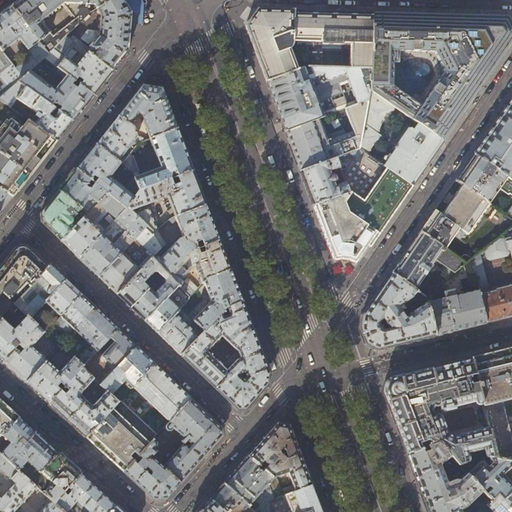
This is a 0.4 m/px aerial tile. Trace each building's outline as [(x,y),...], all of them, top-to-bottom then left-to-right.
[(18,0),(11,6),(21,19),(25,15),(28,19),(24,22),(49,54),(66,36),(78,24),(79,0),(18,0)] [(127,5),(124,0),(112,0),(96,9),(100,17),(99,31),(87,30),(82,38),(88,43),(89,42),(91,41),(94,43),(89,49),(73,36),(70,39),(66,36),(49,54),(44,58),(56,67),(64,57),(73,46),(75,43),(96,59),(99,55),(103,58),(100,62),(111,71),(122,58),(128,50),(131,13),(127,5)] [(79,0),(78,24),(88,14),(86,12),(86,8),(89,8),(89,4),(94,4),(96,9),(112,0),(79,0)] [(21,19),(11,6),(0,14),(0,48),(2,51),(18,39),(32,55),(15,68),(23,77),(29,72),(44,58),(49,54),(24,22),(21,19)] [(370,68),(371,12),(293,10),(256,9),(245,26),(256,56),(266,82),(304,68),(370,68)] [(476,94),(511,41),(511,16),(507,16),(500,16),(467,15),(405,13),(371,12),(370,68),(369,90),(398,110),(418,124),(443,141),(476,94)] [(100,62),(96,59),(75,43),(73,46),(80,52),(79,52),(84,56),(76,66),(64,57),(56,67),(60,70),(74,81),(78,77),(82,81),(79,85),(92,95),(102,83),(111,71),(100,62)] [(2,51),(0,48),(0,81),(3,86),(0,88),(0,100),(10,107),(13,104),(16,99),(25,88),(17,82),(23,77),(15,68),(2,51)] [(107,86),(112,90),(132,63),(126,59),(107,86)] [(369,90),(370,68),(304,68),(266,82),(275,107),(285,131),(317,119),(321,118),(317,107),(318,107),(317,104),(317,105),(316,103),(312,93),(313,93),(312,90),(311,90),(309,87),(307,82),(316,78),(317,82),(320,83),(345,75),(347,81),(356,104),(367,100),(369,90)] [(29,72),(23,77),(17,82),(25,88),(50,106),(55,103),(61,107),(58,111),(59,112),(72,121),(83,107),(92,95),(79,85),(76,89),(71,85),(74,81),(60,70),(57,73),(64,78),(54,91),(29,72)] [(337,84),(347,81),(345,75),(320,83),(317,82),(316,78),(307,82),(309,87),(311,90),(312,90),(313,93),(312,93),(316,103),(340,94),(337,84)] [(126,123),(129,125),(136,116),(138,114),(141,116),(142,119),(146,130),(150,139),(154,137),(161,134),(165,133),(177,128),(175,124),(170,109),(169,108),(162,88),(145,85),(141,85),(134,94),(132,97),(128,102),(117,116),(124,121),(126,123)] [(25,88),(16,99),(36,114),(35,116),(38,118),(33,124),(56,141),(65,130),(72,121),(59,112),(54,118),(51,115),(55,109),(50,106),(25,88)] [(398,110),(369,90),(367,100),(363,124),(379,136),(379,134),(379,132),(380,129),(381,124),(382,122),(383,122),(386,117),(388,115),(391,112),(395,111),(398,110)] [(511,99),(505,110),(484,140),(474,154),(510,180),(511,176),(511,99)] [(367,100),(356,104),(344,109),(352,131),(326,141),(317,119),(285,131),(293,152),(300,171),(335,158),(359,149),(363,124),(367,100)] [(132,128),(129,125),(126,123),(124,121),(117,116),(107,129),(95,144),(108,154),(119,163),(121,164),(126,158),(124,157),(122,159),(120,158),(136,138),(134,131),(132,128)] [(46,154),(56,141),(33,124),(28,120),(22,127),(11,119),(0,133),(0,188),(12,197),(21,186),(34,170),(46,154)] [(384,139),(379,136),(363,124),(359,149),(412,186),(418,177),(424,167),(399,149),(391,160),(371,146),(372,144),(373,143),(374,142),(376,140),(379,139),(381,139),(384,139)] [(396,147),(399,149),(424,167),(433,154),(443,141),(418,124),(413,130),(411,129),(408,129),(396,147)] [(185,150),(177,128),(165,133),(161,134),(154,137),(150,139),(160,167),(139,176),(137,172),(138,171),(133,156),(131,157),(130,153),(126,158),(121,164),(132,173),(133,177),(139,190),(193,170),(185,150)] [(108,177),(119,163),(108,154),(95,144),(86,156),(83,159),(76,168),(76,169),(90,180),(93,175),(97,178),(94,183),(106,193),(126,208),(127,207),(139,190),(133,177),(126,186),(129,189),(127,192),(108,177)] [(359,149),(335,158),(339,168),(344,182),(348,192),(349,193),(344,204),(346,213),(375,233),(367,245),(369,247),(372,244),(397,207),(412,186),(359,149)] [(511,181),(510,180),(474,154),(467,164),(455,180),(462,185),(481,198),(486,191),(491,195),(496,194),(500,187),(511,195),(511,207),(506,215),(511,219),(511,181)] [(76,168),(83,159),(81,157),(74,167),(76,168)] [(329,172),(339,168),(335,158),(300,171),(307,190),(313,205),(348,192),(344,182),(334,185),(333,183),(335,182),(336,181),(336,180),(336,179),(335,175),(334,175),(333,174),(332,174),(331,174),(330,174),(329,172)] [(85,186),(90,180),(76,169),(68,179),(58,191),(87,213),(94,206),(86,201),(87,201),(88,201),(89,201),(91,200),(92,199),(97,203),(106,193),(94,183),(90,188),(87,188),(85,186)] [(200,189),(193,170),(139,190),(127,207),(130,210),(167,197),(174,216),(206,205),(200,189)] [(494,207),(481,198),(462,185),(456,193),(441,215),(440,216),(464,233),(467,235),(475,223),(477,225),(483,216),(485,217),(488,216),(494,207)] [(0,212),(12,197),(0,188),(0,212)] [(85,215),(87,213),(58,191),(47,205),(40,214),(41,222),(51,231),(61,241),(74,226),(71,223),(72,221),(72,220),(72,219),(78,211),(85,215)] [(348,192),(313,205),(324,235),(335,265),(355,268),(369,247),(367,245),(375,233),(346,213),(344,204),(349,193),(348,192)] [(212,223),(206,205),(174,216),(182,237),(181,237),(179,238),(162,256),(157,251),(151,258),(164,271),(167,275),(190,251),(197,248),(195,243),(201,241),(203,246),(219,240),(212,223)] [(130,210),(127,207),(126,208),(79,258),(90,269),(98,277),(147,226),(133,213),(130,210)] [(133,213),(147,226),(154,233),(157,231),(158,230),(148,208),(147,208),(133,213)] [(432,214),(420,232),(444,249),(454,236),(459,239),(464,233),(440,216),(441,215),(434,211),(432,214)] [(153,235),(154,233),(147,226),(98,277),(108,286),(116,294),(151,258),(157,251),(160,248),(153,235)] [(470,260),(477,291),(485,323),(495,321),(511,316),(511,227),(485,249),(487,258),(490,260),(506,256),(508,253),(507,250),(510,249),(511,256),(511,285),(497,289),(495,280),(491,278),(485,279),(478,254),(470,260)] [(165,244),(157,231),(154,233),(153,235),(160,248),(161,248),(165,244)] [(466,264),(444,249),(420,232),(406,252),(391,273),(414,289),(435,260),(454,273),(456,271),(466,264)] [(224,255),(219,240),(203,246),(205,251),(199,254),(197,248),(190,251),(167,275),(178,285),(188,295),(188,296),(189,296),(189,297),(194,292),(181,279),(192,267),(195,266),(202,284),(203,283),(207,278),(230,270),(224,255)] [(30,287),(40,277),(39,276),(39,275),(48,267),(36,256),(29,249),(12,250),(6,257),(0,265),(0,319),(1,319),(0,318),(0,294),(1,293),(9,300),(24,282),(30,287)] [(160,275),(164,271),(151,258),(116,294),(122,300),(130,307),(156,280),(150,275),(153,272),(157,271),(160,275)] [(39,276),(40,277),(50,287),(48,288),(47,291),(47,293),(48,294),(48,295),(50,296),(66,280),(60,275),(50,265),(48,267),(39,275),(39,276)] [(236,285),(230,270),(207,278),(203,283),(210,302),(192,321),(203,331),(220,313),(223,310),(220,302),(224,301),(227,308),(242,302),(241,298),(236,285)] [(178,285),(167,275),(164,271),(160,275),(164,279),(165,283),(161,286),(156,280),(130,307),(136,313),(144,320),(178,285)] [(456,271),(454,273),(441,283),(445,298),(452,331),(461,329),(479,325),(485,323),(477,291),(462,294),(457,273),(458,273),(456,271)] [(417,291),(414,289),(391,273),(376,294),(361,316),(359,329),(362,337),(401,311),(401,310),(405,308),(403,304),(399,307),(398,306),(410,298),(416,291),(421,298),(424,296),(417,291)] [(72,286),(66,280),(50,296),(44,301),(60,316),(81,294),(72,286)] [(188,295),(178,285),(144,320),(150,327),(157,333),(180,309),(189,300),(189,299),(189,297),(189,296),(188,296),(188,295)] [(88,301),(81,294),(60,316),(74,330),(95,308),(88,301)] [(428,294),(425,296),(434,336),(442,334),(452,331),(445,298),(430,302),(428,294)] [(425,296),(424,296),(421,298),(419,300),(422,304),(405,316),(401,311),(362,337),(362,338),(365,344),(376,350),(404,343),(434,336),(425,296)] [(222,318),(220,313),(203,331),(194,341),(180,355),(195,370),(237,410),(245,410),(258,395),(267,385),(269,372),(263,357),(250,321),(242,302),(227,308),(229,315),(222,318)] [(107,320),(95,308),(74,330),(92,347),(89,350),(87,348),(76,360),(83,366),(112,336),(118,330),(107,320)] [(192,321),(180,309),(157,333),(168,343),(180,355),(194,341),(203,331),(192,321)] [(14,331),(1,319),(0,319),(0,359),(3,362),(36,326),(27,317),(14,331)] [(44,333),(36,326),(3,362),(14,372),(25,382),(46,361),(31,347),(44,333)] [(118,330),(112,336),(117,341),(101,356),(108,362),(116,369),(136,347),(128,340),(118,330)] [(60,346),(65,350),(69,345),(64,341),(60,346)] [(144,355),(136,347),(116,369),(99,387),(105,392),(112,398),(121,389),(126,395),(133,387),(154,365),(144,355)] [(484,354),(470,358),(475,374),(477,382),(482,403),(488,428),(496,458),(511,460),(511,446),(501,402),(511,399),(511,347),(508,348),(484,354)] [(80,369),(83,366),(76,360),(73,357),(59,372),(46,361),(25,382),(36,392),(48,403),(60,390),(61,389),(57,386),(60,383),(64,386),(80,369)] [(468,376),(475,374),(470,358),(425,369),(393,377),(390,378),(388,379),(387,381),(385,382),(384,385),(383,387),(383,388),(383,391),(383,395),(388,406),(406,454),(436,442),(437,443),(438,444),(439,444),(440,444),(450,455),(458,465),(465,462),(466,462),(467,460),(467,458),(466,453),(474,451),(476,452),(478,452),(480,451),(481,451),(481,450),(482,449),(483,448),(485,453),(485,454),(485,455),(486,456),(487,456),(496,458),(488,428),(479,431),(478,430),(470,432),(470,433),(459,435),(460,436),(450,439),(441,417),(440,417),(439,417),(438,416),(437,415),(436,415),(432,417),(432,415),(432,413),(431,413),(431,412),(430,411),(433,405),(434,406),(437,405),(439,404),(440,409),(441,409),(441,410),(442,410),(443,410),(443,411),(454,408),(454,407),(455,407),(455,406),(475,401),(475,402),(476,403),(477,404),(479,404),(480,404),(482,404),(482,403),(477,382),(470,384),(468,376)] [(171,381),(154,365),(133,387),(169,422),(190,399),(171,381)] [(80,369),(64,386),(68,390),(65,394),(60,390),(48,403),(57,411),(67,420),(84,402),(79,397),(80,393),(92,380),(80,369)] [(117,403),(112,398),(105,392),(93,406),(90,407),(84,402),(67,420),(76,429),(86,438),(98,424),(94,421),(98,417),(101,420),(117,403)] [(153,449),(156,446),(156,443),(152,440),(123,471),(138,485),(153,499),(166,499),(172,492),(195,465),(221,436),(221,428),(206,414),(190,399),(169,422),(166,425),(165,429),(168,431),(170,431),(174,428),(187,441),(162,468),(151,457),(156,452),(153,449)] [(8,408),(0,400),(0,438),(18,417),(8,408)] [(117,404),(117,403),(101,420),(98,424),(86,438),(106,456),(123,471),(152,440),(156,436),(120,401),(117,404)] [(28,426),(18,417),(0,438),(0,446),(2,444),(2,443),(1,442),(4,437),(11,444),(1,455),(7,459),(8,461),(22,446),(18,442),(22,439),(25,442),(35,432),(28,426)] [(247,456),(259,466),(262,469),(272,477),(268,482),(275,498),(311,485),(296,445),(288,425),(276,423),(261,440),(247,456)] [(45,442),(35,432),(25,442),(22,446),(8,461),(18,470),(26,460),(39,472),(57,453),(45,442)] [(436,467),(450,455),(440,444),(439,444),(438,444),(437,443),(436,442),(406,454),(421,494),(427,511),(461,511),(464,509),(482,491),(465,473),(454,483),(442,488),(441,486),(437,488),(431,469),(436,467)] [(69,463),(57,453),(39,472),(53,485),(51,487),(50,487),(48,488),(43,493),(50,500),(53,502),(63,492),(67,487),(80,473),(69,463)] [(247,456),(234,470),(223,483),(254,511),(269,511),(268,501),(275,498),(268,482),(272,477),(262,469),(259,472),(257,473),(254,471),(259,466),(247,456)] [(511,510),(511,485),(502,475),(511,465),(511,460),(496,458),(487,456),(486,456),(482,456),(466,462),(465,462),(458,465),(465,473),(482,491),(489,498),(491,501),(497,495),(501,499),(511,510)] [(18,470),(8,461),(7,459),(0,466),(0,469),(15,483),(1,499),(0,498),(0,511),(12,511),(36,486),(30,481),(18,470)] [(66,495),(63,492),(53,502),(63,511),(109,511),(115,506),(97,489),(80,473),(67,487),(71,490),(66,495)] [(30,481),(36,486),(40,490),(42,488),(33,480),(30,481)] [(217,490),(209,499),(223,511),(254,511),(223,483),(217,490)] [(321,511),(317,500),(311,485),(275,498),(268,501),(269,511),(321,511)] [(511,511),(511,510),(501,499),(497,495),(491,501),(489,498),(486,501),(488,503),(496,511),(511,511)] [(223,511),(209,499),(198,511),(197,511),(223,511)] [(63,511),(53,502),(50,500),(39,511),(63,511)]
